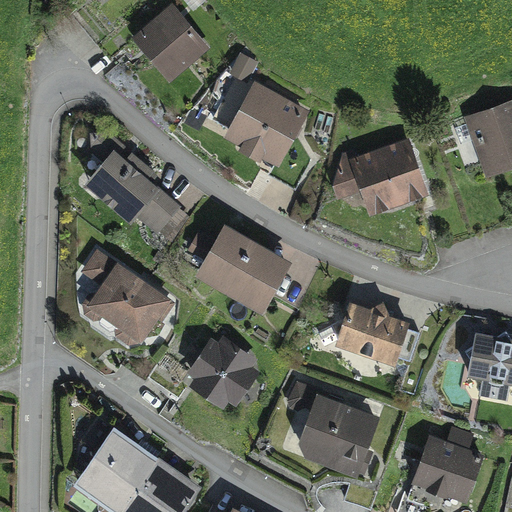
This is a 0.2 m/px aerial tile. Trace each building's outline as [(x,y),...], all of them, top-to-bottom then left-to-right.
[(198,48),(163,6),(124,38),(158,81),(198,48)] [(248,64),(235,56),(223,75),(236,83),(248,64)] [(304,118),(256,88),(226,134),(274,165),(304,118)] [(511,155),(511,123),(506,104),(455,119),(470,169),(511,155)] [(144,174),(93,132),(78,149),(91,160),(71,183),(120,224),(127,216),(157,242),(175,221),(134,186),(144,174)] [(411,193),(395,146),(335,166),(351,213),(411,193)] [(283,266),(222,230),(193,278),(254,315),(283,266)] [(154,324),(166,309),(91,250),(72,274),(86,285),(69,307),(120,347),(144,317),(154,324)] [(392,326),(330,303),(315,343),(377,366),(381,354),(390,331),(392,326)] [(406,337),(390,331),(381,354),(397,360),(406,337)] [(511,347),(460,337),(452,378),(472,382),(469,395),(497,401),(500,387),(511,389),(511,347)] [(236,374),(245,361),(213,341),(204,353),(188,343),(173,367),(184,374),(179,381),(224,410),(244,379),(236,374)] [(345,478),(367,424),(361,422),(364,415),(298,387),(288,410),(298,415),(282,452),(345,478)] [(454,503),(473,463),(461,457),(469,438),(452,430),(444,448),(427,440),(407,482),(454,503)] [(95,511),(114,511),(148,464),(107,435),(67,492),(95,511)] [(148,464),(114,511),(175,511),(189,493),(148,464)]
